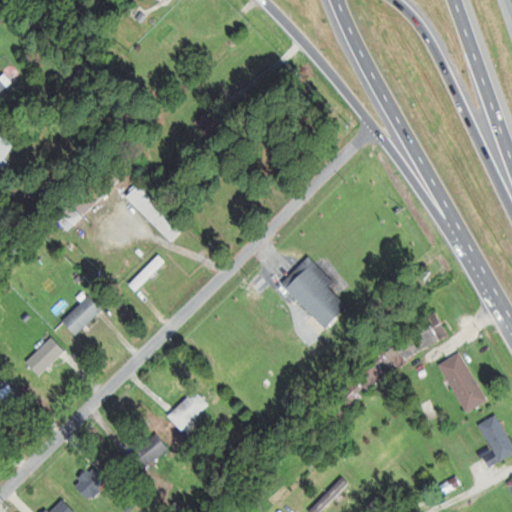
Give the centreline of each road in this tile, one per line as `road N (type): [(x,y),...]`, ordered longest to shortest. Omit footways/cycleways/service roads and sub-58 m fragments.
road 1 (residential): [(375,123),(0,501)]
road 2 (trunk): [(343,0),(511,320)]
road 3 (primary): [(268,0),(465,241)]
road 4 (primary): [(511,205),(435,46),(395,0)]
road 5 (residential): [(138,366),(0,265)]
road 6 (trunk): [(511,147),(457,0)]
